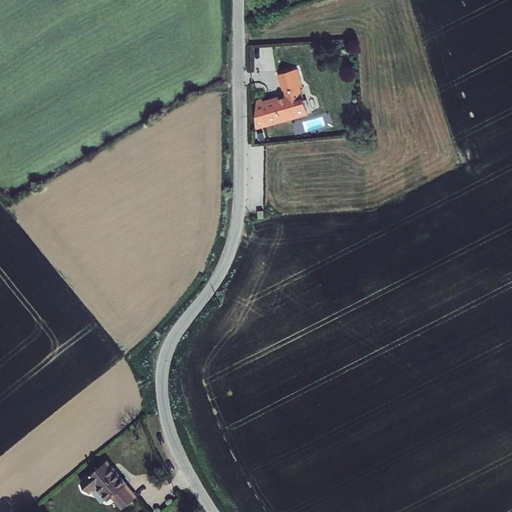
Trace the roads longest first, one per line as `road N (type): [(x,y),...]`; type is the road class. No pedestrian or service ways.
road 1 (residential): [(212,287),(238,205),(237,0)]
road 2 (unclassified): [(212,511),(179,457),(161,387),(173,338),(212,287)]
